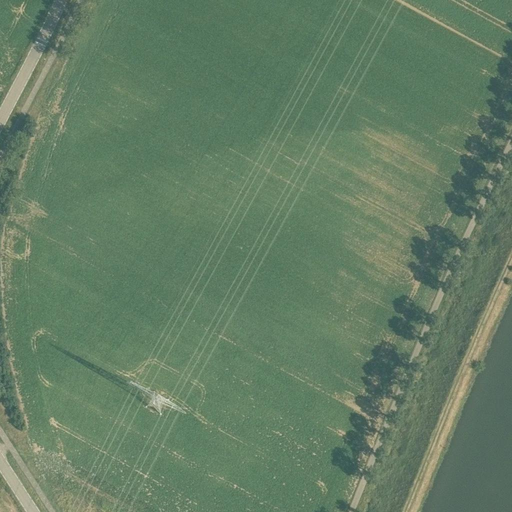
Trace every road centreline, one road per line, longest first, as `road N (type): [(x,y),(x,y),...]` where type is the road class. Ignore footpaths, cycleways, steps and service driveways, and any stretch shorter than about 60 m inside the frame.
road 1 (unclassified): [(353,511),(511,145)]
road 2 (tertiary): [(0,121),(62,0)]
